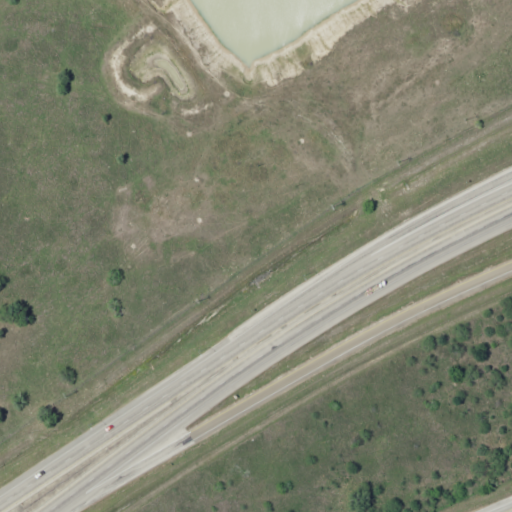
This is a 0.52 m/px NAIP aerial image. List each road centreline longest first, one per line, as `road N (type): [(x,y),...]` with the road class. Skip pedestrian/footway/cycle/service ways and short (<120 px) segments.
road 1 (trunk): [(511,196),(334,294),(0,508)]
road 2 (trunk): [(60,511),(371,304),(511,231)]
road 3 (trunk): [(63,511),(349,347),(511,268)]
road 4 (trunk): [(511,170),(295,296),(247,351)]
